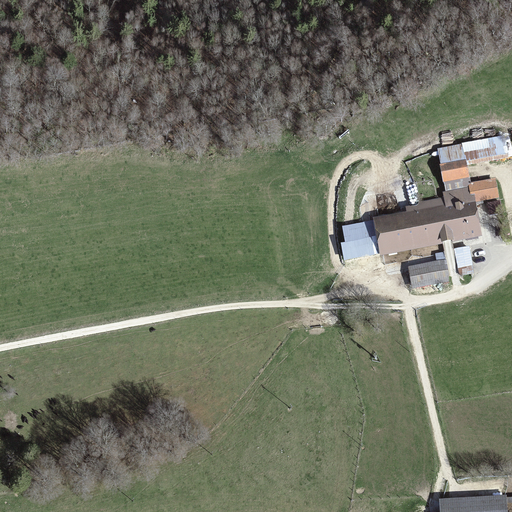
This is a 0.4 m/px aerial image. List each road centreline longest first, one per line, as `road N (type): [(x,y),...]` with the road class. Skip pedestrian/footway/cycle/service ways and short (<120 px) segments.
road 1 (track): [(0,348),(312,300),(353,286),(375,286),(409,304)]
road 2 (track): [(499,496),(467,496),(451,483),(409,304)]
road 3 (track): [(379,173),(370,158),(355,160),(339,173),(332,198),(337,265),(353,286)]
